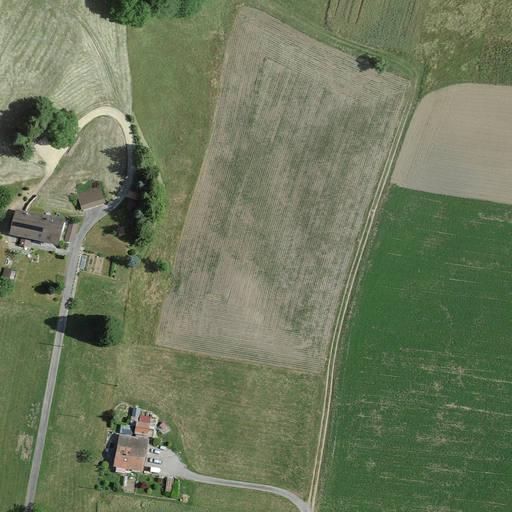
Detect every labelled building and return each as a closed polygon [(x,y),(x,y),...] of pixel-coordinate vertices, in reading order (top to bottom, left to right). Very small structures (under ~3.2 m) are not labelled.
[(77,193),(82,211),(106,204),(101,186),(77,193)] [(65,222),(16,211),(10,237),(19,239),(17,246),(30,249),(31,241),(59,248),(65,222)] [(78,222),(70,220),(65,241),(73,242),(78,222)] [(141,415),(139,423),(149,425),(151,417),(141,415)] [(139,423),(137,422),(134,435),(149,437),(151,425),(149,425),(139,423)] [(119,436),(131,438),(133,426),(121,424),(119,436)] [(131,438),(119,436),(114,468),(143,473),(149,441),(131,438)]
